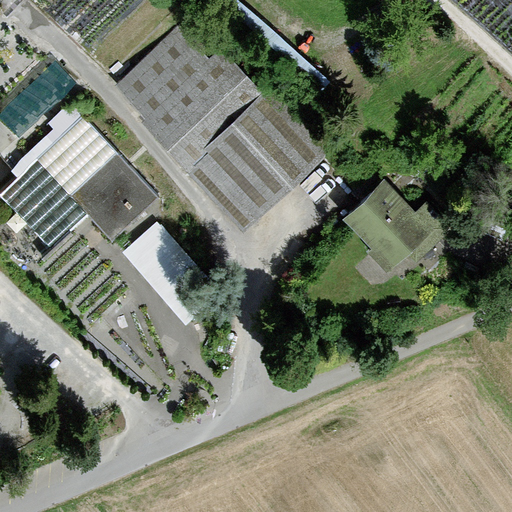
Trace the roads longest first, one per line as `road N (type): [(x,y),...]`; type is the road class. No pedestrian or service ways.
road 1 (track): [(12,0),(255,261),(240,414)]
road 2 (residential): [(159,445),(511,304)]
road 3 (residential): [(159,445),(12,295)]
road 4 (residential): [(6,511),(159,445)]
